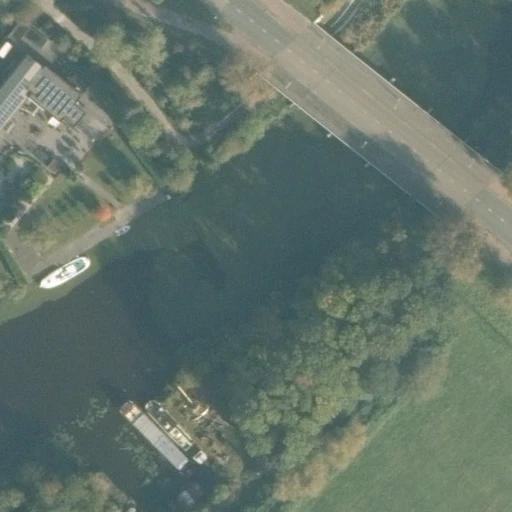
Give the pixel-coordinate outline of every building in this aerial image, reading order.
[(22,34),(40,49),(46,41),(21,20),(8,36),(16,43),(22,34)] [(43,67),(27,54),(20,62),(14,58),(5,68),(11,73),(0,86),(0,122),(27,89),(63,118),(74,126),(85,113),(74,104),(82,95),(81,94),(68,83),(45,65),(43,67)] [(68,83),(81,94),(96,77),(82,66),(68,83)] [(46,167),(54,173),(60,165),(53,159),(46,167)] [(511,421),(496,404),(375,511),(469,511),(493,491),(511,511),(511,421)]
